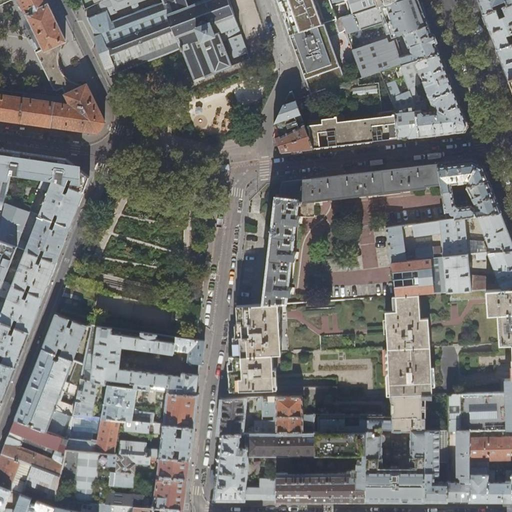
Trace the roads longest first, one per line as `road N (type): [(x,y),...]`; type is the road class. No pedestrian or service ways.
road 1 (residential): [(503,139),(240,172),(197,511)]
road 2 (residential): [(110,151),(0,433)]
road 3 (residential): [(63,0),(119,121),(110,151)]
road 4 (tertiary): [(449,0),(503,139)]
